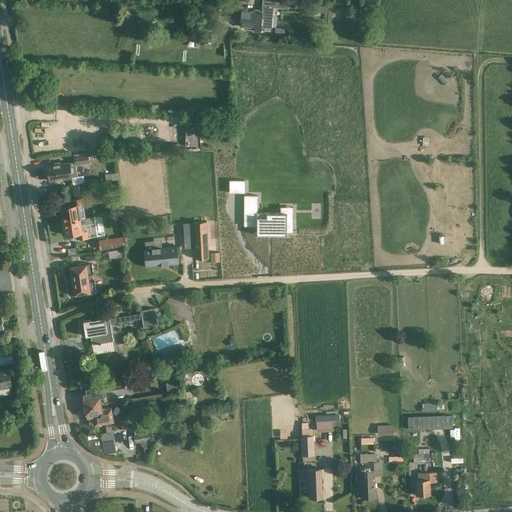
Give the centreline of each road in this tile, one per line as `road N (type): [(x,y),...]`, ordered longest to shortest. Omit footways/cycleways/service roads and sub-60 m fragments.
road 1 (track): [(52,319),(164,287),(483,271)]
road 2 (primary): [(60,455),(0,59)]
road 3 (track): [(483,271),(481,75),(489,62),(511,61)]
